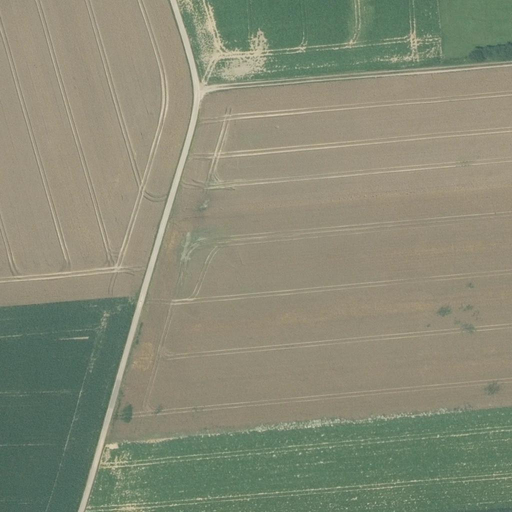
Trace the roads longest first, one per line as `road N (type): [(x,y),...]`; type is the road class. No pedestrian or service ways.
road 1 (track): [(78,511),(195,112),(195,70),(174,0)]
road 2 (track): [(198,87),(511,67)]
